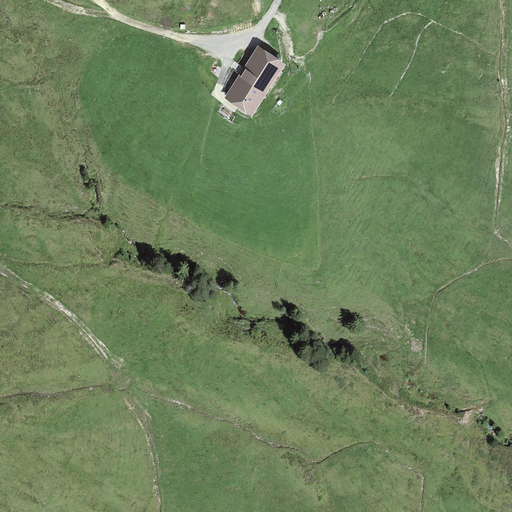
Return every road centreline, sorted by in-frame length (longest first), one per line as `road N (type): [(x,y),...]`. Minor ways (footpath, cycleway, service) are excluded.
road 1 (track): [(95,0),(129,22),(201,41),(240,37),(271,11)]
road 2 (track): [(501,186),(511,126),(503,0)]
